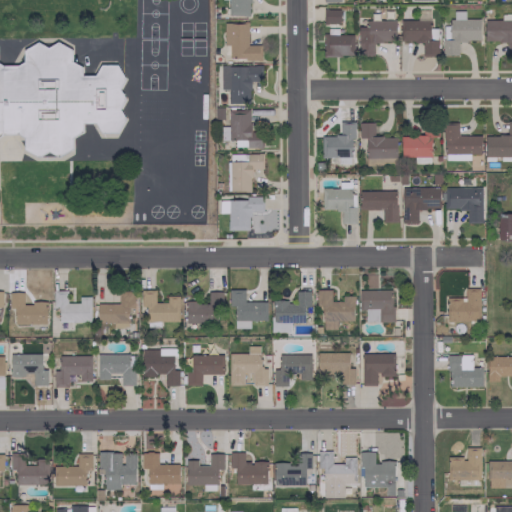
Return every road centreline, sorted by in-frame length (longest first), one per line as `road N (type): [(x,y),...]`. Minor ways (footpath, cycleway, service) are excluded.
road 1 (residential): [(0,416),(511,417)]
road 2 (residential): [(0,258),(480,257)]
road 3 (residential): [(295,0),(299,257)]
road 4 (residential): [(420,257),(425,511)]
road 5 (residential): [(297,90),(511,89)]
